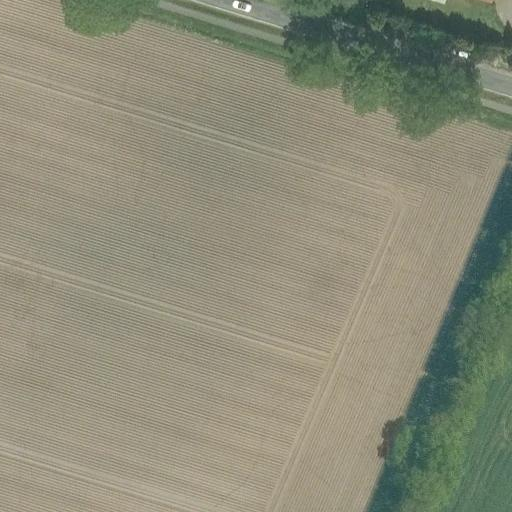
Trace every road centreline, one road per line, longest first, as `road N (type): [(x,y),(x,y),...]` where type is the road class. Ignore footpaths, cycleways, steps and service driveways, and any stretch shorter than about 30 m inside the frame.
road 1 (tertiary): [(223,0),(511,89)]
road 2 (track): [(511,232),(397,511)]
